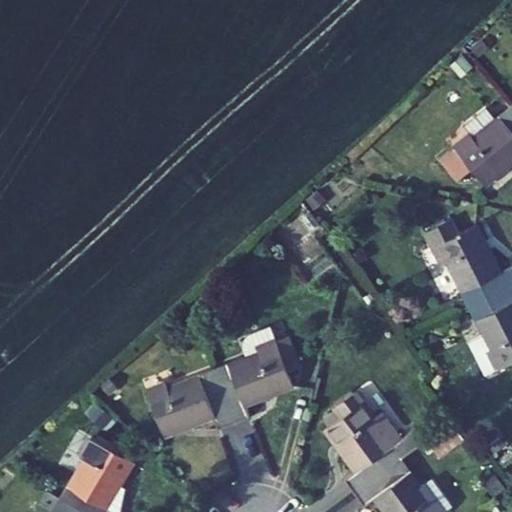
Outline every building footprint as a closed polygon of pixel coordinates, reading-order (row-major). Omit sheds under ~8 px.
[(511,164),(511,108),(475,139),(471,135),(440,160),(458,182),(472,170),(486,187),(511,164)] [(299,216),(279,231),(291,249),(312,235),(299,216)] [(449,262),(470,304),(511,282),(511,265),(500,271),(476,224),(460,232),(453,217),(423,232),(441,266),(449,262)] [(469,343),(485,375),(511,361),(511,282),(470,304),(485,334),(469,343)] [(278,340),(286,358),(295,355),(299,353),(292,335),(278,340)] [(260,353),(214,370),(234,423),(252,416),(247,404),(296,386),(290,371),(300,367),(295,355),(286,358),(278,340),(258,347),(260,353)] [(148,389),(166,435),(214,416),(219,429),(234,423),(214,370),(169,387),(167,382),(148,389)] [(338,411),(342,416),(365,399),(362,393),(338,411)] [(345,478),(354,491),(401,457),(373,419),(378,415),(365,399),(342,416),(324,429),(355,471),(345,478)] [(439,429),(452,446),(452,447),(465,438),(452,420),(439,429)] [(86,457),(62,499),(83,511),(119,511),(120,511),(108,505),(135,461),(93,437),(82,455),(86,457)] [(377,499),(386,511),(447,511),(449,511),(427,481),(422,485),(401,457),(354,491),(366,507),(377,499)] [(83,511),(62,499),(54,511),(83,511)]
